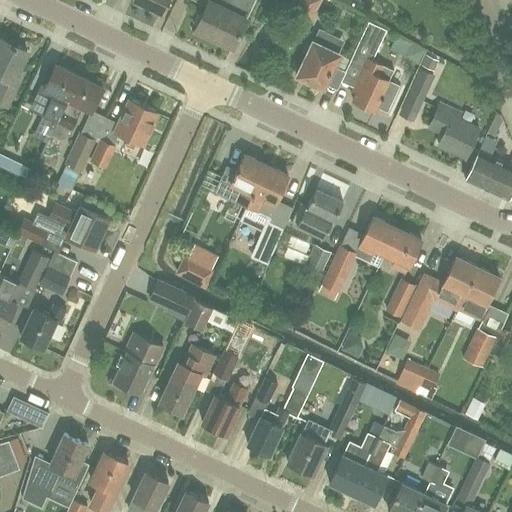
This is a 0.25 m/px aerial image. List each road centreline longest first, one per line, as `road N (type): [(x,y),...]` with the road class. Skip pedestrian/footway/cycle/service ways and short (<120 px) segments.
road 1 (residential): [(203,86),(61,397)]
road 2 (unclassified): [(511,225),(203,86)]
road 3 (residential): [(61,397),(300,511)]
road 4 (unclassified): [(203,86),(27,0)]
